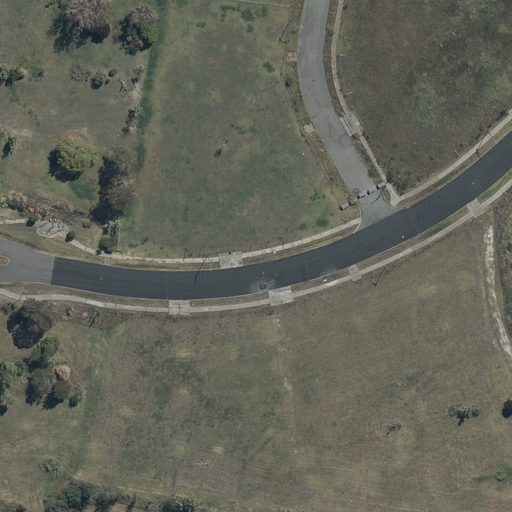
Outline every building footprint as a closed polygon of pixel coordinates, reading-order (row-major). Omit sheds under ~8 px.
[(378,425),(370,426),(373,445),(382,444),(381,436),(387,435),(386,426),(378,427),(378,425)] [(417,425),(397,429),(398,437),(419,434),(417,425)] [(511,462),(493,467),(494,475),(511,471),(511,462)] [(445,476),(426,468),(418,484),(435,492),(439,483),(441,484),(445,476)] [(489,468),(469,471),(471,479),(491,476),(489,468)]
